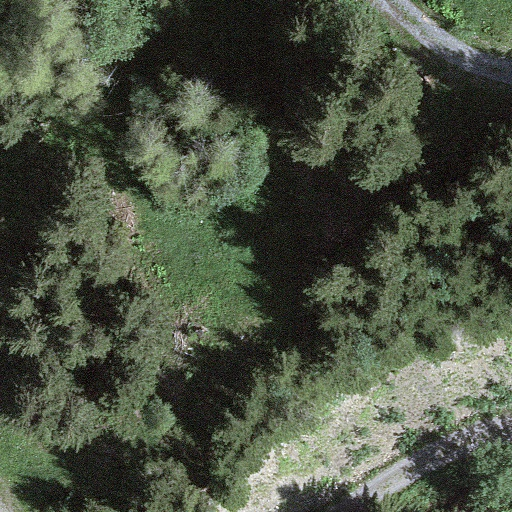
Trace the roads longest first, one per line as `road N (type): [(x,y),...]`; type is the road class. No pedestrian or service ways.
road 1 (track): [(511,429),(382,481),(341,511)]
road 2 (track): [(511,70),(490,68),(391,0)]
